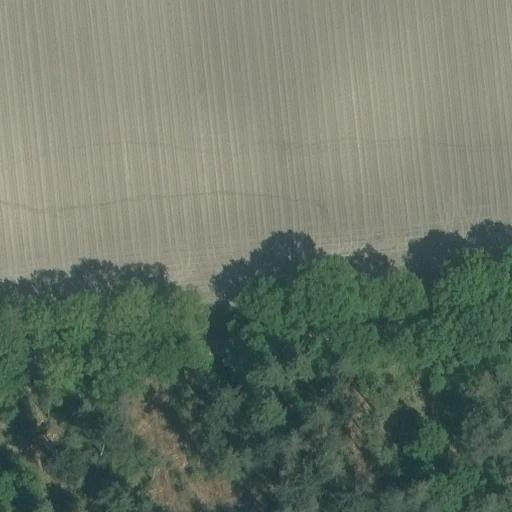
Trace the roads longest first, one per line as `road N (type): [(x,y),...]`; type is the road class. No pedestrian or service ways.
road 1 (track): [(0,352),(511,309)]
road 2 (track): [(406,317),(449,511)]
